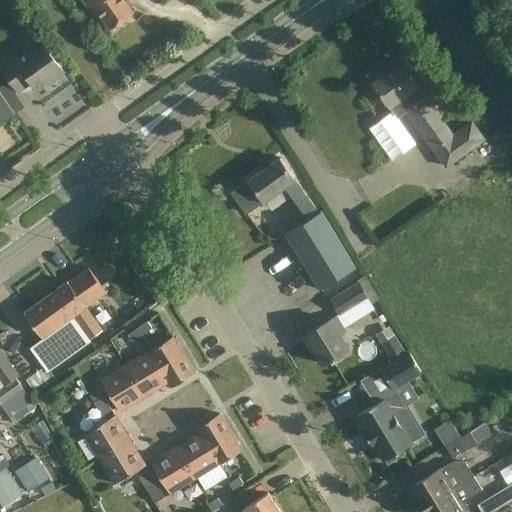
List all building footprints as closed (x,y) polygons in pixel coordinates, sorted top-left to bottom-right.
[(84,0),(90,8),(94,5),(111,28),(134,13),(124,0),(84,0)] [(63,71),(42,41),(17,59),(14,54),(0,64),(18,90),(31,81),(37,89),(63,71)] [(419,85),(403,62),(374,83),(390,105),(398,116),(406,110),(447,167),(486,140),(473,122),(454,136),(425,96),(426,96),(418,85),(419,85)] [(0,124),(15,113),(0,91),(0,124)] [(296,179),(280,157),(248,180),(248,181),(232,192),(247,213),(285,186),(308,219),(286,233),(320,289),(337,279),(356,267),(332,228),(321,211),(318,213),(295,180),(296,179)] [(68,281),(25,312),(43,337),(31,346),(44,365),(49,371),(90,341),(89,339),(102,330),(86,306),(107,292),(89,267),(69,282),(68,281)] [(379,300),(364,276),(357,280),(359,283),(332,300),(342,316),(369,299),(372,305),(379,300)] [(333,358),(348,348),(340,336),(346,332),(336,315),(305,335),(323,364),(329,360),(330,362),(334,360),(333,358)] [(138,328),(142,334),(151,327),(147,321),(138,328)] [(380,343),(389,359),(404,351),(395,335),(394,335),(388,326),(382,330),(387,339),(380,343)] [(128,335),(132,341),(142,334),(138,328),(128,335)] [(150,350),(172,387),(195,373),(173,337),(150,350)] [(8,361),(0,349),(0,402),(14,423),(37,407),(33,401),(16,378),(19,376),(8,361)] [(126,365),(145,396),(169,382),(172,387),(150,350),(126,365)] [(410,350),(383,366),(395,385),(422,368),(410,350)] [(44,365),(26,378),(34,389),(52,376),(49,371),(44,365)] [(101,380),(120,412),(145,396),(126,365),(101,380)] [(100,389),(90,395),(94,403),(104,397),(100,389)] [(403,446),(412,441),(412,440),(424,432),(407,404),(405,405),(396,390),(385,396),(358,412),(367,427),(365,428),(374,443),(376,442),(385,457),(387,456),(389,460),(405,450),(403,446)] [(104,397),(94,403),(97,407),(98,409),(108,403),(104,397)] [(98,409),(102,416),(112,410),(108,403),(98,409)] [(219,413),(197,427),(219,463),(242,450),(219,413)] [(115,415),(84,434),(99,459),(130,440),(115,415)] [(492,435),(484,423),(446,446),(454,458),(492,435)] [(200,433),(176,447),(195,478),(219,463),(197,427),(196,427),(200,433)] [(99,459),(115,484),(146,465),(130,440),(99,459)] [(176,447),(151,462),(170,493),(195,478),(176,447)] [(2,454),(0,455),(0,470),(9,464),(2,454)] [(38,459),(16,473),(28,491),(50,477),(38,459)] [(413,499),(419,510),(454,489),(454,488),(473,476),(465,463),(451,462),(407,489),(413,498),(413,499)] [(7,468),(0,471),(0,508),(23,494),(7,468)] [(149,470),(139,476),(143,483),(153,476),(149,470)] [(157,483),(153,476),(143,483),(147,489),(157,483)] [(239,477),(229,483),(233,490),(243,484),(239,477)] [(493,511),(509,502),(509,501),(511,499),(511,483),(478,504),(482,511),(493,511)] [(454,489),(419,510),(420,511),(461,511),(466,509),(454,489)] [(280,511),(268,492),(244,507),(245,508),(238,511),(280,511)] [(208,504),(212,510),(221,504),(217,498),(208,504)]
